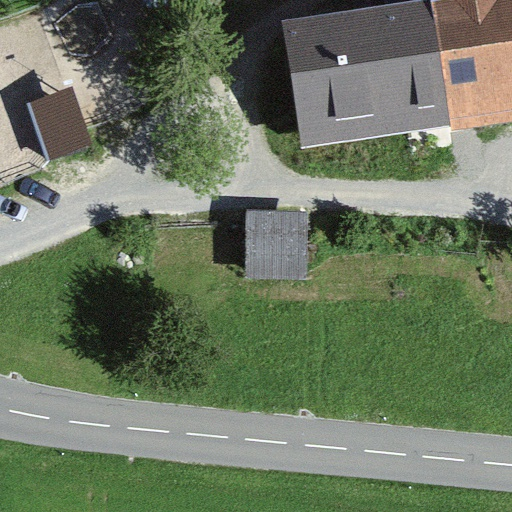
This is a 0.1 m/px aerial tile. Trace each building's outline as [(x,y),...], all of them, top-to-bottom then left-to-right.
[(511,0),(420,0),(423,18),(315,33),(330,140),(448,124),(450,140),(511,131),(511,0)] [(85,79),(99,145),(155,132),(141,67),(85,79)] [(86,131),(21,148),(32,191),(97,174),(86,131)] [(250,217),(219,218),(221,276),(251,275),(250,217)] [(311,222),(256,222),(256,282),(311,282),(311,222)]
